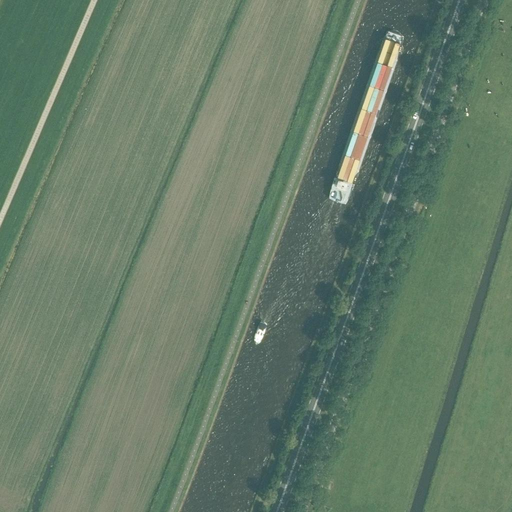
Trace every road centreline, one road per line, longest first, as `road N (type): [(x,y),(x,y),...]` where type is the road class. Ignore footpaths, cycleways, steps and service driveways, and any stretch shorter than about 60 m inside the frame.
road 1 (unclassified): [(301,511),(483,0)]
road 2 (primary): [(278,511),(457,0)]
road 3 (track): [(0,221),(95,0)]
